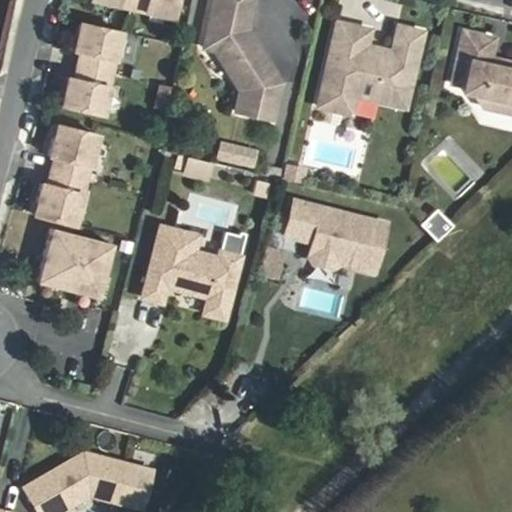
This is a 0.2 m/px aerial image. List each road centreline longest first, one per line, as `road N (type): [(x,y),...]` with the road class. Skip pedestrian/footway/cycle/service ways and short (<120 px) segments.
road 1 (track): [(316,511),(511,320)]
road 2 (residential): [(225,445),(0,386)]
road 3 (residential): [(0,173),(40,0)]
